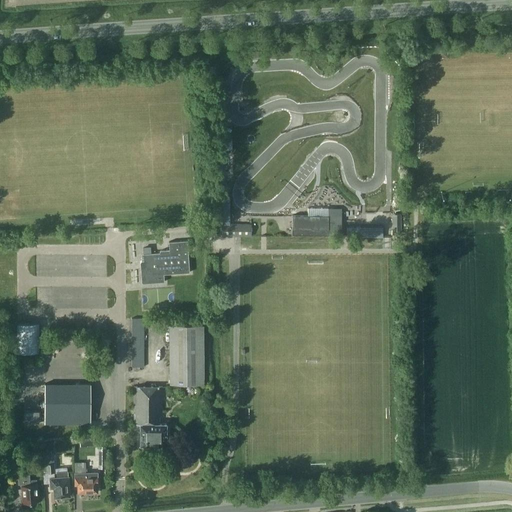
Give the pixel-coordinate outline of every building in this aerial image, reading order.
[(229,195),(220,195),(220,215),(217,215),(217,223),(229,223),(229,195)] [(308,208),(307,215),(328,215),(328,226),(341,226),(341,208),(308,208)] [(394,222),(392,222),(392,230),(400,230),(400,214),(394,214),(394,222)] [(307,215),(292,215),(292,228),(328,228),(328,234),(341,234),(341,226),(328,226),(328,215),(307,215)] [(251,236),(251,224),(222,224),(222,236),(251,236)] [(346,227),(346,235),(362,235),(362,237),(383,237),(383,226),(346,227)] [(143,283),(164,281),(164,274),(189,272),(187,240),(169,241),(169,249),(159,250),(160,252),(151,252),(143,253),(144,260),(141,260),(140,261),(142,282),(143,283)] [(132,368),(144,368),(144,319),(132,319),(132,368)] [(38,352),(38,323),(16,323),(17,341),(14,341),(14,352),(38,352)] [(171,384),(204,384),(203,325),(170,325),(171,384)] [(44,423),(90,423),(90,383),(44,383),(44,423)] [(141,446),(169,445),(169,421),(164,421),(164,387),(135,387),(135,426),(140,426),(141,446)] [(24,423),(39,423),(38,410),(23,411),(24,423)] [(79,437),(80,447),(94,445),(93,435),(79,437)] [(19,472),(17,446),(8,447),(10,472),(19,472)] [(43,472),(55,472),(54,459),(50,460),(49,454),(42,454),(43,472)] [(96,483),(98,482),(98,471),(86,472),(86,462),(75,462),(76,485),(78,485),(79,492),(97,492),(96,483)] [(54,497),(69,496),(68,477),(67,471),(56,472),(57,478),(50,478),(51,487),(54,487),(54,497)] [(38,482),(36,482),(36,479),(31,480),(30,475),(17,476),(18,483),(20,482),(21,486),(19,486),(19,490),(21,490),(22,501),(40,499),(38,482)]
